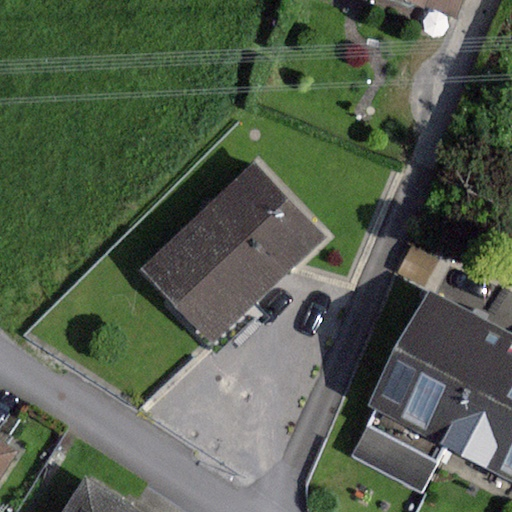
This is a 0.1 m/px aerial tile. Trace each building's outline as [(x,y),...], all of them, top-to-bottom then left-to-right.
[(456,0),(482,11),(486,0),(456,0)] [(341,234),(279,169),(172,271),(234,336),(291,281),(341,234)] [(511,335),(453,305),(403,400),(511,457),(511,335)] [(0,419),(0,508),(40,445),(0,419)] [(169,511),(115,475),(89,511),(169,511)]
